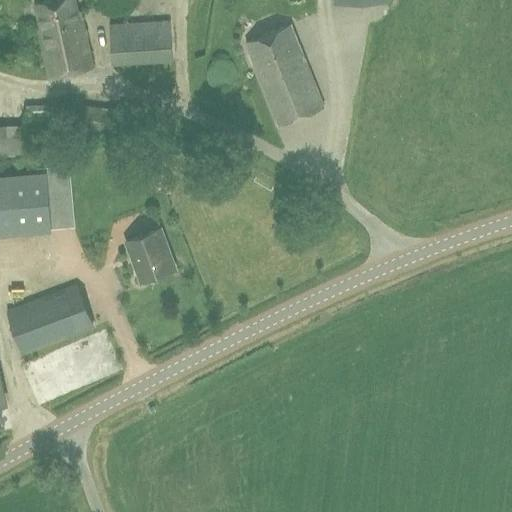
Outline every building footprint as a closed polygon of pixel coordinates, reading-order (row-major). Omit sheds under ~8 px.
[(80,18),(76,0),(46,0),(36,2),(41,28),(39,28),(50,76),(94,66),(83,17),(80,18)] [(129,8),(128,0),(104,0),(105,10),(129,8)] [(111,61),(171,59),(169,20),(110,23),(111,61)] [(280,125),(324,107),(291,23),(246,41),(280,125)] [(0,124),(0,155),(28,155),(27,126),(68,124),(68,103),(26,105),(26,124),(0,124)] [(130,136),(133,111),(84,105),(81,129),(130,136)] [(371,129),(389,128),(387,105),(369,107),(371,129)] [(70,164),(37,167),(37,171),(47,171),(48,187),(72,185),(70,164)] [(0,174),(0,235),(52,231),(48,187),(47,171),(37,171),(0,174)] [(141,281),(176,268),(161,227),(126,240),(141,281)] [(24,353),(94,327),(77,284),(7,310),(24,353)]
